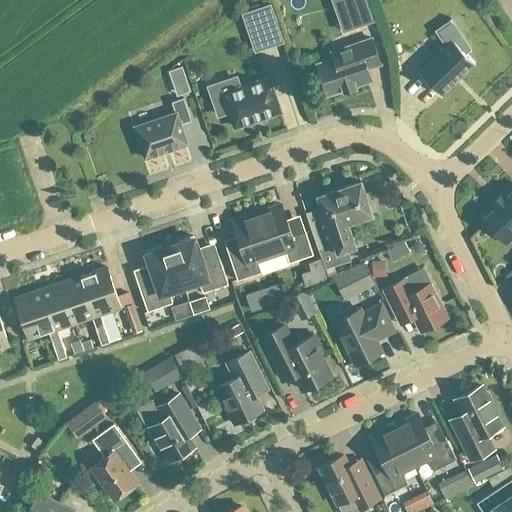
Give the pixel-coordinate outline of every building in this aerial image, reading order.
[(369,0),(349,0),(359,25),(376,19),(369,0)] [(264,37),(279,32),(270,6),(243,14),(248,28),(260,24),(264,37)] [(447,45),(418,73),(441,96),(475,63),(466,54),(472,49),(451,18),(450,20),(452,22),(438,31),(447,45)] [(333,51),(335,58),(317,64),(328,95),(344,90),(344,92),(356,88),(355,86),(371,81),(367,68),(380,64),(372,38),(333,51)] [(181,94),(190,91),(182,66),(169,71),(174,86),(178,85),(181,94)] [(280,112),(269,77),(212,97),(218,115),(230,111),(235,127),(280,112)] [(175,113),(175,114),(136,127),(136,126),(135,127),(135,128),(136,128),(145,156),(145,158),(147,157),(185,144),(187,144),(186,142),(180,125),(191,121),(183,98),(172,102),(175,113)] [(371,212),(376,210),(370,192),(365,194),(361,181),(318,196),(326,219),(311,224),(310,222),(309,223),(320,253),(325,268),(351,259),(347,249),(357,246),(349,223),(372,215),(371,212)] [(511,188),(505,195),(503,193),(491,204),(494,206),(482,218),(506,242),(511,236),(511,188)] [(258,216),(271,254),(284,250),(289,263),(313,255),(306,232),(292,236),(281,204),(269,208),(270,212),(258,216)] [(257,259),(271,254),(258,216),(246,220),(245,217),(232,221),(243,253),(230,258),(238,280),(262,272),(257,259)] [(178,243),(170,246),(184,287),(198,282),(203,292),(228,284),(220,259),(203,265),(193,236),(177,241),(178,243)] [(184,287),(170,246),(162,249),(162,246),(146,252),(155,281),(139,287),(147,311),(172,303),(170,291),(184,287)] [(84,275),(98,314),(100,313),(120,306),(107,267),(84,275)] [(98,314),(84,275),(61,283),(74,322),(91,316),(96,331),(105,328),(100,313),(98,314)] [(448,318),(430,283),(411,293),(404,278),(383,289),(400,324),(413,317),(420,331),(448,318)] [(74,322),(61,283),(38,291),(51,330),(48,331),(53,345),(62,342),(57,328),(74,322)] [(28,338),(48,331),(51,330),(38,291),(15,299),(28,338)] [(124,307),(134,334),(142,331),(132,304),(124,307)] [(360,309),(335,322),(355,364),(381,351),(375,338),(381,335),(382,336),(394,330),(381,304),(363,313),(360,309)] [(0,347),(9,344),(0,316),(0,347)] [(283,381),(296,375),(303,390),(331,376),(319,353),(323,352),(314,334),(294,345),(284,325),(261,337),(283,381)] [(105,328),(96,331),(101,345),(110,342),(105,328)] [(62,342),(53,345),(58,360),(67,357),(62,342)] [(194,345),(175,354),(182,368),(202,359),(194,345)] [(249,352),(227,363),(235,378),(217,387),(228,410),(227,413),(231,419),(233,420),(235,424),(263,411),(255,396),(268,389),(249,352)] [(156,391),(181,377),(170,357),(145,371),(156,391)] [(451,420),(460,438),(471,460),(493,449),(485,433),(501,425),(491,404),(492,399),(488,392),(484,390),(481,386),(456,399),(463,414),(451,420)] [(155,440),(158,441),(170,461),(195,447),(188,435),(199,428),(179,394),(158,407),(165,418),(150,427),(152,430),(151,434),(155,440)] [(105,415),(96,402),(67,423),(76,436),(105,415)] [(396,428),(414,464),(427,458),(433,470),(456,459),(445,437),(433,444),(418,413),(406,419),(408,423),(396,428)] [(137,483),(119,457),(131,448),(114,424),(92,440),(103,455),(103,460),(91,468),(114,500),(137,483)] [(401,471),(414,464),(396,428),(385,434),(383,431),(371,437),(387,467),(374,473),(385,495),(408,483),(401,471)] [(344,455),(320,467),(338,504),(352,497),(358,509),(380,499),(369,476),(361,460),(349,466),(344,455)] [(502,456),(476,470),(482,483),(509,468),(502,456)] [(474,470),(445,483),(451,497),(480,484),(474,470)] [(511,511),(511,492),(506,483),(476,503),(482,511),(511,511)] [(74,511),(38,493),(28,511),(74,511)]
